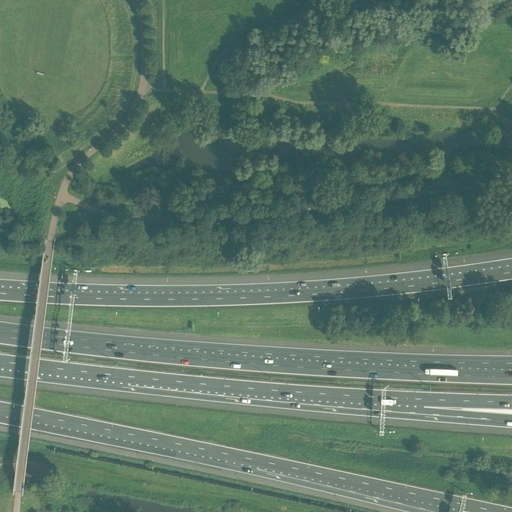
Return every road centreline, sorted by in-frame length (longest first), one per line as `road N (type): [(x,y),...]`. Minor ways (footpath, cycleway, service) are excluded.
road 1 (motorway): [(511,373),(228,358),(0,332)]
road 2 (motorway): [(511,271),(292,295),(0,293)]
road 3 (motorway): [(0,408),(462,503)]
road 4 (motorway): [(0,363),(424,402)]
road 5 (track): [(143,485),(293,511)]
